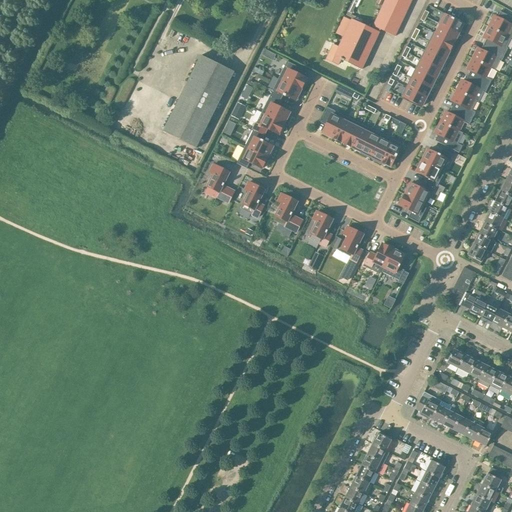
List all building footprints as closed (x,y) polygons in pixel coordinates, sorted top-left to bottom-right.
[(332,45),(325,59),(338,65),(340,60),(341,60),(361,70),(365,60),(380,31),(394,37),(396,31),(411,0),(385,0),(371,30),(351,20),(351,21),(344,17),(336,34),(343,37),(338,47),(332,45)] [(352,0),(345,16),(360,23),(362,20),(351,15),(355,7),(357,8),(360,0),(352,0)] [(494,16),(488,27),(511,38),(511,35),(511,17),(500,12),(497,18),(494,16)] [(443,14),(438,23),(458,34),(463,24),(443,14)] [(433,32),(454,43),(458,34),(438,23),(438,24),(439,25),(435,33),(433,32)] [(488,27),(483,38),(486,39),(483,45),(504,55),(507,49),(506,48),(511,38),(488,27)] [(433,32),(429,42),(449,52),(454,43),(433,32)] [(429,42),(424,51),(444,61),(449,52),(429,42)] [(478,48),(472,59),(495,70),(499,61),(501,61),(504,55),(483,45),(481,50),(478,48)] [(424,51),(420,60),(440,70),(444,61),(424,51)] [(162,132),(186,143),(196,148),(234,72),(200,56),(162,132)] [(472,59),(467,69),(470,71),(467,76),(488,87),(491,80),(485,77),(490,68),(494,71),(495,70),(472,59)] [(420,60),(415,69),(437,80),(435,79),(440,70),(420,60)] [(287,62),(278,79),(301,90),(306,78),(294,73),(297,67),(287,62)] [(415,69),(410,78),(430,88),(433,84),(434,85),(437,80),(415,69)] [(462,80),(456,91),(478,102),(483,92),(485,93),(488,87),(467,76),(465,82),(462,80)] [(410,78),(406,87),(426,97),(430,88),(410,78)] [(278,79),(270,96),(280,101),(283,96),(285,97),(285,96),(295,101),(296,100),(297,101),(300,95),(298,94),(301,90),(278,79)] [(406,87),(401,97),(421,107),(426,97),(406,87)] [(348,90),(344,97),(351,100),(352,97),(354,93),(348,90)] [(456,91),(451,101),(454,103),(451,108),(472,119),(475,112),(472,110),(476,101),(478,102),(456,91)] [(270,96),(261,113),(284,124),(289,112),(277,107),(280,101),(270,96)] [(327,108),(320,122),(325,125),(326,125),(322,133),(332,138),(343,115),(340,114),(334,111),(331,109),(327,108)] [(445,112),(440,123),(462,134),(463,133),(458,131),(463,122),(469,125),(472,119),(451,108),(448,113),(445,112)] [(232,112),(230,116),(239,120),(241,116),(232,112)] [(261,113),(253,130),(263,135),(266,129),(278,135),(284,124),(261,113)] [(343,115),(332,138),(342,143),(353,120),(343,115)] [(393,118),(391,121),(392,124),(398,127),(400,122),(393,118)] [(353,120),(342,143),(351,147),(362,125),(353,120)] [(228,121),(226,127),(233,130),(236,124),(228,121)] [(398,127),(395,132),(401,135),(406,125),(400,122),(398,127)] [(440,123),(434,134),(437,135),(435,141),(458,153),(462,146),(457,144),(462,134),(440,123)] [(362,125),(351,147),(361,152),(360,154),(372,130),(362,125)] [(253,130),(244,147),(267,158),(272,146),(263,142),(263,141),(261,140),(263,135),(253,130)] [(372,130),(360,154),(366,156),(366,155),(371,157),(382,135),(372,130)] [(382,135),(371,157),(375,159),(374,161),(380,163),(391,139),(382,135)] [(391,139),(380,163),(380,164),(381,162),(390,167),(395,157),(396,158),(397,155),(396,155),(401,144),(391,139)] [(244,147),(236,164),(246,169),(249,163),(261,169),(267,158),(244,147)] [(424,156),(422,161),(444,172),(453,155),(442,150),(440,155),(437,154),(427,150),(427,151),(425,150),(422,155),(424,156)] [(422,161),(416,172),(428,178),(425,184),(436,189),(444,172),(422,161)] [(213,174),(207,187),(218,193),(216,197),(228,203),(234,192),(223,187),(223,186),(224,184),(223,184),(229,173),(214,165),(213,165),(209,172),(210,173),(213,174)] [(511,183),(506,180),(500,191),(511,196),(511,183)] [(249,192),(240,209),(258,218),(263,206),(258,204),(259,202),(258,201),(264,190),(248,182),(245,190),(249,192)] [(407,190),(405,195),(427,206),(427,205),(425,204),(430,194),(432,195),(436,189),(425,184),(422,189),(410,183),(410,185),(408,184),(405,189),(407,190)] [(511,196),(500,191),(495,201),(509,208),(511,210),(511,196)] [(281,204),(273,221),(296,232),(302,221),(291,216),(292,213),(291,213),(297,202),(281,194),(277,202),(281,204)] [(405,195),(399,206),(411,212),(408,218),(418,223),(427,206),(405,195)] [(495,201),(489,212),(503,219),(509,208),(495,201)] [(317,221),(308,238),(326,247),(331,236),(326,233),(327,231),(332,219),(317,211),(313,219),(317,221)] [(489,212),(484,223),(498,230),(503,219),(489,212)] [(484,223),(478,233),(492,241),(498,230),(484,223)] [(347,236),(340,251),(351,257),(350,259),(356,262),(362,251),(356,248),(358,246),(357,246),(363,235),(347,227),(343,234),(347,236)] [(478,233),(473,244),(487,251),(490,253),(495,242),(492,241),(478,233)] [(370,253),(365,263),(372,266),(374,262),(384,267),(382,271),(393,250),(382,244),(376,256),(370,253)] [(487,251),(473,244),(467,256),(472,258),(471,262),(479,266),(487,251)] [(284,247),(280,254),(287,257),(290,250),(284,247)] [(393,250),(382,271),(399,280),(398,283),(403,285),(408,274),(403,271),(404,270),(403,270),(399,268),(400,265),(399,265),(404,255),(393,250)] [(464,267),(461,273),(472,278),(474,273),(464,267)] [(511,282),(511,275),(505,271),(502,277),(511,282)] [(461,273),(458,278),(469,284),(472,278),(461,273)] [(458,278),(455,284),(466,289),(469,284),(458,278)] [(455,284),(453,289),(463,294),(466,289),(455,284)] [(495,288),(493,292),(503,297),(505,293),(495,288)] [(453,289),(450,294),(461,300),(463,294),(453,289)] [(466,293),(460,305),(470,310),(469,312),(469,313),(474,316),(475,315),(480,317),(487,304),(490,298),(481,293),(474,289),(470,296),(466,293)] [(461,300),(450,294),(447,300),(458,305),(461,300)] [(480,317),(491,323),(497,309),(487,304),(480,317)] [(491,323),(501,328),(508,315),(497,309),(491,323)] [(501,328),(511,333),(511,316),(508,315),(501,328)] [(458,369),(464,355),(454,350),(451,355),(448,353),(442,365),(447,368),(449,364),(458,369)] [(458,369),(468,374),(475,361),(464,355),(458,369)] [(468,374),(479,379),(486,366),(475,361),(468,374)] [(479,379),(477,383),(488,388),(490,385),(497,372),(486,366),(479,379)] [(490,385),(500,391),(507,377),(497,372),(490,385)] [(447,376),(441,373),(439,378),(445,381),(447,376)] [(500,391),(499,393),(510,398),(511,396),(511,394),(511,379),(507,377),(500,391)] [(461,389),(463,385),(452,379),(450,384),(461,389)] [(448,387),(442,384),(439,383),(434,393),(443,397),(445,393),(448,387)] [(459,393),(448,387),(445,393),(447,394),(448,393),(456,397),(459,393)] [(482,400),(484,395),(473,390),(471,395),(482,400)] [(424,392),(415,409),(421,412),(421,414),(432,419),(438,406),(441,401),(424,392)] [(463,395),(460,399),(467,403),(470,398),(463,395)] [(484,395),(482,400),(488,404),(492,406),(495,401),(491,399),(484,395)] [(438,406),(432,419),(442,425),(449,411),(452,407),(441,401),(438,406)] [(492,406),(499,409),(501,404),(495,401),(492,406)] [(484,406),(482,410),(489,414),(491,409),(484,406)] [(511,409),(505,406),(503,411),(510,414),(511,409)] [(442,425),(453,430),(460,417),(449,411),(442,425)] [(496,411),(493,416),(500,419),(502,415),(496,411)] [(453,430),(464,436),(471,423),(460,417),(453,430)] [(506,430),(511,419),(506,417),(501,427),(506,430)] [(464,436),(474,441),(481,428),(471,423),(464,436)] [(492,434),(481,428),(474,441),(485,447),(492,434)] [(371,444),(385,451),(391,440),(377,433),(371,444)] [(371,444),(366,454),(380,461),(385,451),(371,444)] [(493,459),(498,449),(493,446),(488,457),(493,459)] [(493,459),(498,462),(504,451),(498,449),(493,459)] [(498,462),(504,465),(509,454),(504,451),(498,462)] [(366,454),(361,465),(374,472),(378,474),(383,463),(380,461),(366,454)] [(431,461),(425,472),(439,479),(444,467),(431,461)] [(397,462),(393,469),(398,471),(401,465),(397,462)] [(361,465),(355,476),(369,482),(374,472),(361,465)] [(487,473),(481,485),(495,491),(501,494),(503,488),(498,486),(501,480),(499,479),(502,473),(491,468),(488,474),(487,473)] [(425,472),(420,483),(433,489),(439,479),(425,472)] [(391,473),(388,480),(393,482),(396,476),(391,473)] [(401,473),(398,479),(403,482),(406,475),(401,473)] [(355,476),(350,486),(363,493),(369,482),(355,476)] [(386,483),(383,490),(387,492),(391,486),(386,483)] [(396,483),(393,490),(398,492),(401,486),(396,483)] [(420,483),(415,493),(428,500),(433,489),(420,483)] [(481,485),(476,495),(490,502),(495,491),(481,485)] [(350,486),(344,497),(358,504),(363,493),(350,486)] [(415,493),(409,504),(422,511),(428,500),(415,493)] [(381,494),(377,501),(382,504),(385,497),(381,494)] [(391,494),(387,500),(392,503),(395,496),(391,494)] [(476,495),(471,506),(482,511),(484,511),(490,502),(476,495)] [(344,497),(339,508),(347,511),(354,511),(358,504),(344,497)] [(502,509),(507,511),(511,504),(506,502),(502,509)]
